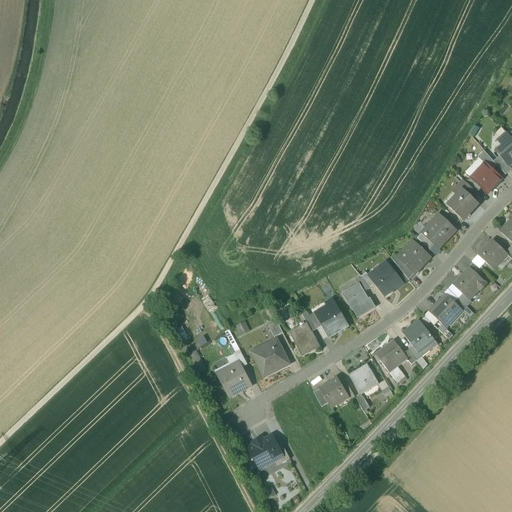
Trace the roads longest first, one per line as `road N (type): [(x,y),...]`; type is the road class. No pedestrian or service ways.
road 1 (track): [(0,442),(142,306),(313,0)]
road 2 (residential): [(511,192),(370,334),(245,409)]
road 3 (tertiary): [(304,511),(511,293)]
road 4 (track): [(142,306),(256,511)]
road 5 (track): [(0,167),(37,84),(51,0)]
